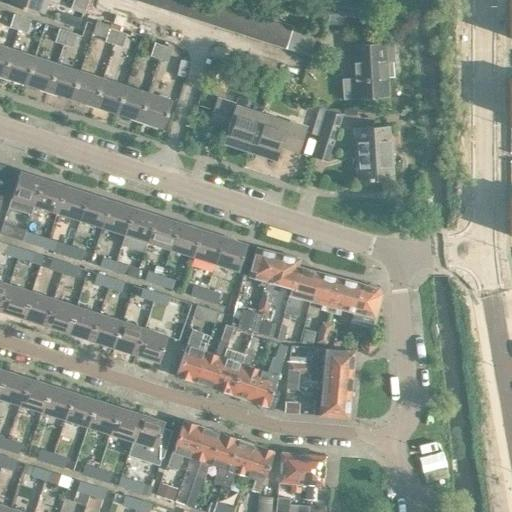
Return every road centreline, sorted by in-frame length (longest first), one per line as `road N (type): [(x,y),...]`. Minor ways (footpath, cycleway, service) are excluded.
road 1 (tertiary): [(0,127),(399,256)]
road 2 (residential): [(0,340),(264,424),(397,441)]
road 3 (tertiary): [(484,254),(476,0)]
road 4 (residential): [(397,441),(411,395),(399,256)]
road 5 (tertiary): [(511,429),(484,254)]
